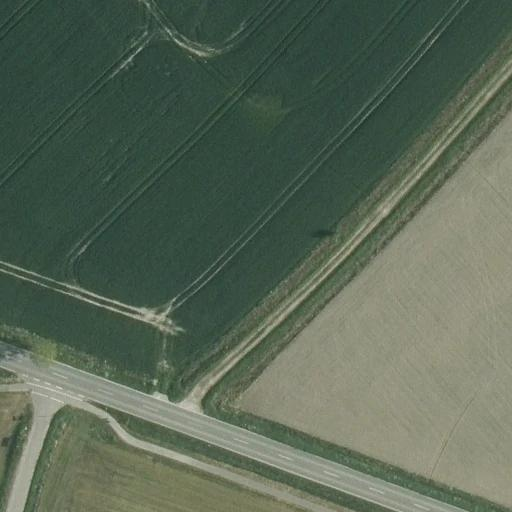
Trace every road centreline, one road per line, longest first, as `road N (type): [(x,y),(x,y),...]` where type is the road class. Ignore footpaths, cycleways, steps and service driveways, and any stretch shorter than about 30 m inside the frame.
road 1 (track): [(511,63),(157,452)]
road 2 (secondary): [(54,375),(431,511)]
road 3 (residential): [(54,375),(16,511)]
